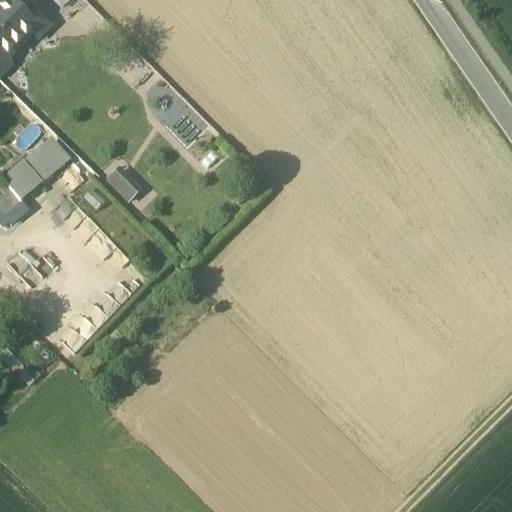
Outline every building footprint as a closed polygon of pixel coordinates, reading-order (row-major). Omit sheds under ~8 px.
[(4,1),(0,4),(0,59),(10,70),(11,69),(6,63),(36,33),(24,21),(4,1)] [(51,29),(34,12),(24,21),(36,33),(42,39),(51,29)] [(0,80),(10,70),(0,59),(0,80)] [(11,177),(32,200),(72,162),(51,139),(11,177)] [(138,215),(149,205),(118,172),(107,181),(138,215)]
